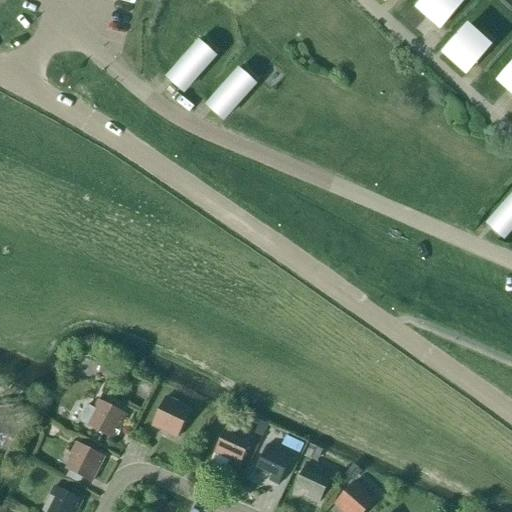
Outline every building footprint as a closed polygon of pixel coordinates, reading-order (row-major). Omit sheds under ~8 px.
[(454,0),(424,0),(417,8),(440,29),(461,6),(454,0)] [(465,30),(444,53),(467,74),(488,51),(465,30)] [(168,76),(184,91),(220,53),(204,38),(168,76)] [(511,65),(498,81),(511,93),(511,65)] [(208,106),(224,120),(259,81),(243,67),(208,106)] [(511,198),(489,224),(504,239),(511,230),(511,198)] [(124,389),(130,378),(107,366),(101,376),(124,389)] [(145,399),(150,389),(139,384),(134,395),(145,399)] [(168,433),(177,437),(191,409),(166,397),(155,420),(171,427),(168,433)] [(79,421),(92,428),(113,439),(126,415),(99,400),(94,409),(87,406),(79,421)] [(0,436),(14,435),(12,425),(28,423),(26,407),(0,410),(0,436)] [(260,442),(268,426),(260,422),(253,438),(260,442)] [(217,449),(233,456),(230,462),(239,466),(252,438),(228,426),(217,449)] [(304,444),(297,441),(292,450),(300,453),(304,444)] [(70,470),(92,482),(104,458),(77,443),(72,452),(78,455),(70,470)] [(270,481),(279,485),(292,456),(267,445),(257,467),(272,475),(270,481)] [(317,463),(322,451),(309,445),(304,457),(317,463)] [(309,499),(319,503),(332,475),(307,463),(297,486),(312,493),(309,499)] [(352,482),(361,473),(353,465),(344,474),(352,482)] [(339,500),(352,511),(351,511),(364,511),(375,500),(355,481),(339,500)] [(48,511),(76,511),(83,500),(55,486),(50,495),(56,498),(48,511)]
